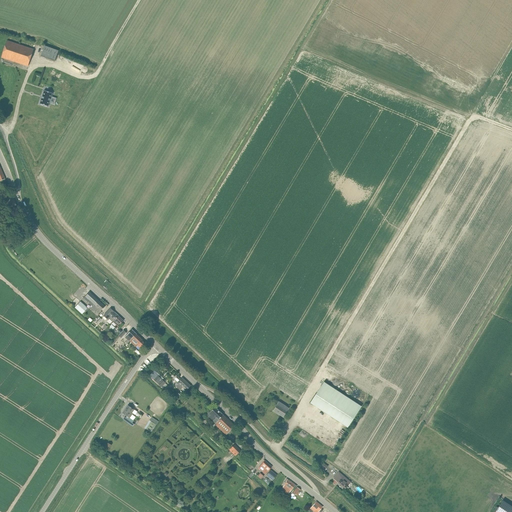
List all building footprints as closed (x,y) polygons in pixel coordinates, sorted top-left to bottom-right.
[(28,66),(33,50),(7,41),(1,58),(28,66)] [(55,61),(57,55),(58,51),(44,46),(41,56),(55,61)] [(31,94),(32,90),(28,89),(25,98),(40,102),(41,97),(31,94)] [(44,91),(40,104),(48,107),(52,93),(44,91)] [(17,207),(11,192),(7,194),(8,196),(5,198),(6,202),(8,207),(12,205),(14,209),(17,207)] [(101,311),(105,307),(89,292),(84,298),(92,306),(90,308),(95,313),(97,311),(99,309),(101,311)] [(82,314),(88,308),(81,301),(75,308),(82,314)] [(114,320),(118,316),(110,309),(103,316),(108,320),(111,323),(114,320)] [(116,329),(120,325),(123,321),(118,316),(114,320),(115,321),(110,327),(113,329),(115,327),(116,329)] [(121,338),(126,333),(123,330),(118,336),(121,338)] [(129,341),(136,334),(132,330),(125,337),(128,340),(126,342),(127,344),(129,341)] [(141,350),(146,344),(142,341),(143,340),(136,334),(129,341),(136,348),(138,346),(141,350)] [(161,387),(165,383),(156,374),(157,373),(155,370),(150,376),(161,387)] [(180,380),(177,377),(175,379),(178,382),(175,385),(180,390),(183,387),(187,390),(191,386),(182,378),(180,380)] [(310,403),(348,428),(361,406),(324,382),(310,403)] [(283,417),(289,408),(276,400),(274,404),(276,406),(273,411),(283,417)] [(129,418),(135,410),(128,405),(122,413),(129,418)] [(226,434),(231,429),(234,426),(215,407),(208,415),(216,422),(215,423),(226,434)] [(150,432),(154,424),(151,422),(146,429),(150,432)] [(234,445),(229,450),(235,456),(240,451),(234,445)] [(265,474),(266,473),(272,467),(264,460),(263,461),(264,462),(258,468),(265,474)] [(325,470),(328,467),(323,462),(319,466),(325,470)] [(252,479),(257,474),(253,470),(248,474),(252,479)] [(273,481),(274,480),(277,476),(271,471),(267,475),(273,481)] [(345,489),(351,483),(339,472),(333,478),(345,489)] [(295,489),(297,486),(286,479),(285,480),(286,481),(282,487),(290,493),(294,488),(295,489)] [(511,511),(511,506),(502,500),(494,511),(511,511)] [(316,502),(310,509),(309,511),(310,511),(312,511),(313,511),(314,511),(321,511),(323,510),(321,509),(322,507),(316,502)]
